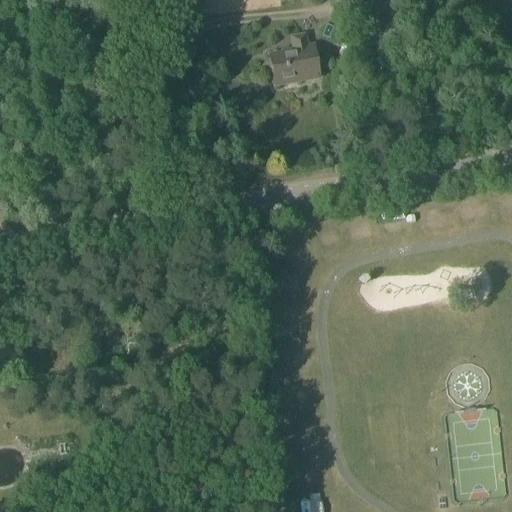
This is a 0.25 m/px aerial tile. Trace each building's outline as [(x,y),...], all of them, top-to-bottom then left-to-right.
[(403,52),(412,28),(388,19),(380,44),(403,52)] [(312,49),(308,50),(306,37),(289,39),(292,54),(269,58),(275,90),(319,81),(312,49)] [(457,215),(480,214),(479,199),(456,201),(457,215)] [(422,232),(443,227),(438,206),(417,210),(422,232)] [(348,229),(350,245),(369,243),(367,226),(348,229)] [(288,298),(299,298),(297,272),(286,273),(288,298)] [(478,425),(477,408),(461,409),(462,426),(478,425)] [(294,431),(294,454),(322,454),(322,432),(294,431)] [(323,511),(323,501),(304,502),(304,511),(323,511)]
